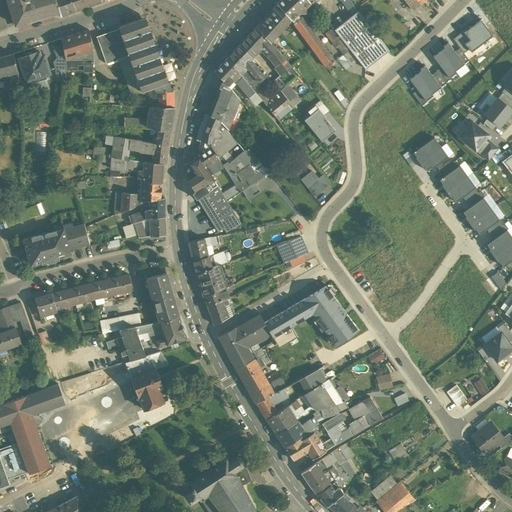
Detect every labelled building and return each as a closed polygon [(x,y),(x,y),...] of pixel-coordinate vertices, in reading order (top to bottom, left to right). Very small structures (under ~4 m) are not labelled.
[(7,0),(16,25),(57,12),(59,16),(61,16),(55,0),(7,0)] [(80,0),(55,0),(61,16),(83,8),(80,0)] [(80,0),(83,8),(105,0),(80,0)] [(308,0),(280,0),(277,3),(292,20),(297,15),(310,2),(308,0)] [(358,11),(349,0),(340,0),(351,16),(358,11)] [(404,0),(412,9),(423,0),(404,0)] [(491,0),(485,5),(501,26),(511,17),(511,1),(511,3),(508,0),(491,0)] [(276,4),(265,16),(281,31),(291,20),(276,4)] [(351,16),(334,30),(349,50),(358,60),(365,68),(388,50),(358,11),(351,16)] [(265,16),(256,27),(269,40),(271,42),(281,31),(265,16)] [(145,17),(119,26),(130,56),(132,62),(142,91),(150,89),(157,86),(169,82),(150,30),(149,30),(145,17)] [(294,22),(294,23),(326,67),(335,61),(302,17),(300,18),(294,22)] [(469,49),(471,52),(493,36),(478,17),(469,24),(470,26),(463,32),(469,40),(465,44),(469,49)] [(269,40),(256,27),(245,39),(257,51),(260,48),(269,40)] [(332,28),(326,32),(332,40),(338,36),(334,30),(332,28)] [(121,29),(97,37),(106,64),(130,56),(121,29)] [(89,30),(62,38),(65,54),(66,58),(81,53),(81,56),(85,55),(85,52),(93,50),(94,50),(89,30)] [(469,40),(463,32),(453,39),(460,48),(464,53),(469,49),(465,44),(469,40)] [(338,36),(332,40),(343,55),(349,50),(338,36)] [(240,44),(251,56),(257,51),(245,39),(240,44)] [(269,40),(260,48),(268,56),(276,48),(271,42),(269,40)] [(444,48),(433,57),(450,78),(457,72),(455,71),(464,64),(455,52),(448,43),(443,47),(444,48)] [(240,44),(227,58),(238,72),(243,68),(245,66),(253,57),(251,56),(240,44)] [(285,59),(276,48),(268,56),(277,66),(285,59)] [(460,48),(455,52),(464,64),(469,60),(464,53),(460,48)] [(93,50),(85,52),(85,55),(85,66),(93,66),(93,50)] [(349,50),(343,55),(351,65),(358,60),(349,50)] [(39,52),(32,54),(32,52),(30,52),(27,53),(26,54),(26,56),(19,58),(20,60),(26,81),(34,79),(36,81),(45,78),(45,75),(50,74),(44,54),(40,55),(39,52)] [(13,54),(0,57),(0,76),(13,73),(18,71),(16,62),(13,54)] [(65,54),(58,57),(53,61),(55,69),(65,70),(66,58),(65,54)] [(267,75),(253,57),(245,66),(260,82),(267,75)] [(227,58),(214,72),(223,81),(222,82),(231,89),(237,83),(249,98),(252,95),(257,101),(260,98),(257,95),(238,72),(227,58)] [(285,59),(277,66),(283,72),(291,66),(285,59)] [(26,81),(20,60),(16,62),(18,71),(18,84),(26,81)] [(132,62),(121,66),(131,95),(142,91),(132,62)] [(283,72),(272,82),(280,91),(287,85),(299,75),(291,66),(283,72)] [(441,87),(432,75),(425,66),(420,69),(421,71),(410,79),(418,90),(426,101),(433,95),(432,94),(441,87)] [(450,78),(441,67),(436,71),(437,71),(445,83),(450,79),(450,78)] [(243,68),(238,72),(257,95),(261,90),(255,82),(253,83),(251,81),(253,80),(243,68)] [(65,70),(55,69),(57,80),(66,81),(66,70),(65,70)] [(437,71),(432,75),(441,87),(446,83),(445,83),(437,71)] [(169,82),(157,86),(159,91),(164,91),(164,89),(166,89),(166,91),(173,90),(174,88),(173,84),(170,82),(169,82)] [(222,82),(209,115),(221,120),(221,121),(228,128),(240,99),(238,97),(231,89),(222,82)] [(301,101),(287,85),(281,91),(293,107),(301,101)] [(511,92),(505,87),(501,92),(502,93),(511,100),(511,92)] [(91,89),(84,88),(83,96),(90,97),(91,89)] [(159,92),(150,92),(150,99),(159,99),(159,107),(175,108),(174,90),(173,90),(166,91),(166,89),(164,89),(164,91),(159,91),(159,92)] [(417,111),(416,110),(405,96),(401,89),(393,95),(394,96),(385,103),(394,115),(401,125),(402,124),(409,119),(408,118),(417,111)] [(338,90),(334,93),(340,102),(344,98),(338,90)] [(426,101),(418,90),(412,94),(422,106),(427,102),(426,101)] [(280,91),(264,103),(278,120),(293,107),(281,91),(280,91)] [(416,110),(422,106),(412,94),(411,91),(405,96),(416,110)] [(511,100),(502,93),(498,99),(510,108),(511,106),(511,100)] [(3,100),(5,107),(15,105),(13,98),(3,100)] [(484,114),(500,127),(511,112),(511,109),(510,108),(498,99),(497,98),(489,107),(486,104),(481,110),(485,113),(484,114)] [(159,99),(150,99),(150,107),(152,107),(159,107),(159,99)] [(318,109),(324,116),(329,111),(320,101),(315,105),(318,109)] [(159,107),(152,107),(149,123),(148,128),(149,128),(151,128),(151,127),(158,129),(158,130),(171,132),(175,108),(159,107)] [(304,121),(322,142),(335,130),(324,118),(325,117),(324,116),(318,109),(304,121)] [(209,115),(208,118),(207,118),(202,130),(203,130),(202,131),(201,141),(209,142),(211,147),(218,157),(225,150),(214,138),(221,121),(221,120),(209,115)] [(403,125),(402,124),(401,125),(394,115),(388,119),(396,130),(403,125)] [(392,133),(396,130),(388,119),(385,116),(380,120),(385,128),(387,128),(392,133)] [(146,119),(124,118),(124,126),(145,128),(146,122),(146,119)] [(228,128),(221,121),(214,138),(225,150),(236,140),(234,138),(230,134),(226,129),(228,128)] [(458,137),(475,151),(484,139),(488,135),(471,121),(458,137)] [(370,130),(373,158),(382,157),(382,156),(394,154),(392,133),(387,128),(385,128),(370,130)] [(236,129),(230,134),(234,138),(240,134),(236,129)] [(170,132),(157,130),(157,133),(154,135),(156,138),(154,143),(168,146),(170,132)] [(130,139),(118,137),(117,145),(129,147),(130,139)] [(416,158),(419,163),(441,148),(434,138),(413,153),(417,158),(416,158)] [(484,139),(475,151),(479,154),(488,142),(484,139)] [(236,140),(225,150),(234,159),(244,150),(236,140)] [(154,143),(141,141),(139,151),(154,153),(152,162),(164,163),(166,163),(168,146),(154,143)] [(209,142),(201,141),(199,150),(201,153),(211,147),(209,142)] [(488,142),(479,154),(488,161),(498,149),(489,141),(488,142)] [(129,147),(117,145),(116,149),(115,156),(127,158),(128,156),(129,147)] [(201,153),(198,155),(199,157),(210,174),(223,166),(223,164),(218,157),(211,147),(201,153)] [(258,159),(248,147),(244,150),(254,162),(258,159)] [(448,157),(441,148),(419,163),(423,169),(424,168),(426,171),(431,168),(432,169),(436,166),(448,157)] [(229,163),(235,174),(251,164),(254,162),(244,150),(234,159),(229,163)] [(511,171),(511,155),(503,162),(511,172),(511,171)] [(115,156),(111,156),(111,168),(135,170),(135,159),(131,159),(127,158),(115,156)] [(199,157),(189,163),(191,167),(188,169),(188,173),(190,177),(187,179),(196,192),(206,186),(214,180),(211,174),(210,174),(199,157)] [(448,157),(436,166),(440,172),(443,170),(452,163),(448,157)] [(152,162),(135,159),(135,170),(140,171),(140,177),(143,178),(162,179),(164,163),(152,162)] [(374,170),(380,176),(390,166),(384,160),(374,170)] [(452,163),(443,170),(446,175),(459,166),(455,161),(452,163)] [(228,162),(223,164),(223,166),(230,177),(235,174),(229,163),(228,162)] [(251,164),(239,172),(244,177),(246,178),(256,172),(251,164)] [(442,186),(447,192),(468,176),(459,165),(459,166),(446,175),(439,180),(443,185),(442,186)] [(246,178),(235,185),(240,192),(265,176),(257,171),(256,172),(246,178)] [(312,171),(301,180),(308,188),(319,179),(318,178),(312,171)] [(235,174),(230,177),(235,185),(246,178),(244,177),(239,172),(235,174)] [(319,179),(308,188),(314,197),(330,184),(323,174),(318,178),(319,179)] [(128,177),(118,176),(118,182),(118,185),(128,184),(128,177)] [(476,188),(468,176),(447,192),(451,198),(452,197),(456,202),(463,197),(475,189),(476,188)] [(162,179),(143,178),(141,195),(141,200),(142,200),(150,200),(160,199),(162,179)] [(222,193),(214,180),(206,186),(196,192),(218,230),(223,227),(226,231),(234,226),(236,228),(241,224),(227,201),(222,193)] [(235,185),(222,193),(227,201),(240,192),(235,185)] [(475,189),(463,197),(466,202),(478,193),(475,189)] [(141,195),(123,192),(121,211),(123,211),(130,207),(141,202),(142,200),(141,200),(141,195)] [(478,193),(466,202),(470,207),(483,198),(484,197),(481,192),(478,193)] [(160,199),(150,200),(150,209),(146,210),(146,219),(150,218),(164,217),(165,198),(160,199)] [(491,209),(483,198),(470,207),(463,213),(466,217),(465,218),(470,224),(491,209)] [(37,204),(3,217),(7,227),(41,214),(37,204)] [(130,207),(123,211),(128,225),(134,223),(133,222),(131,215),(132,214),(130,207)] [(499,220),(491,209),(470,224),(475,231),(476,230),(479,235),(486,230),(499,220)] [(132,214),(131,215),(133,222),(134,222),(141,220),(146,219),(146,210),(132,214)] [(164,217),(150,218),(152,235),(165,235),(164,217)] [(499,220),(486,230),(490,235),(504,224),(501,219),(499,220)] [(141,220),(134,222),(139,237),(146,236),(141,220)] [(84,224),(74,227),(79,246),(89,243),(85,228),(84,224)] [(504,224),(490,235),(493,239),(506,230),(508,229),(504,224)] [(74,227),(63,229),(69,249),(79,246),(74,227)] [(63,229),(24,239),(30,262),(37,260),(38,263),(42,262),(42,263),(59,259),(59,257),(63,256),(62,253),(69,252),(69,249),(63,229)] [(493,257),(511,242),(511,237),(506,230),(493,239),(486,245),(490,250),(489,250),(493,257)] [(301,235),(277,244),(284,263),(307,253),(301,235)] [(204,238),(189,242),(193,260),(208,256),(206,246),(217,244),(215,236),(204,238)] [(511,242),(493,257),(498,263),(499,262),(503,267),(511,260),(511,242)] [(208,256),(193,260),(196,273),(213,266),(213,262),(228,256),(226,250),(225,250),(208,256)] [(213,266),(196,273),(204,297),(226,288),(218,265),(213,266)] [(167,272),(148,278),(159,321),(178,316),(167,272)] [(497,273),(491,277),(500,290),(506,283),(497,273)] [(129,274),(110,278),(114,294),(133,290),(129,274)] [(110,278),(91,282),(95,298),(114,294),(110,278)] [(486,281),(482,284),(494,298),(498,294),(486,281)] [(90,283),(71,288),(75,303),(94,298),(90,283)] [(358,331),(326,286),(263,322),(265,325),(269,332),(273,338),(276,336),(282,346),(297,338),(291,327),(312,314),(336,347),(358,331)] [(71,288),(52,293),(57,308),(75,303),(71,288)] [(226,288),(204,297),(204,298),(207,305),(227,299),(230,298),(226,288)] [(52,293),(35,298),(40,315),(57,310),(57,308),(52,293)] [(227,299),(207,305),(214,325),(222,321),(229,317),(225,306),(228,305),(227,299)] [(26,336),(31,334),(32,333),(21,303),(20,302),(8,307),(14,323),(20,321),(26,336)] [(8,307),(0,309),(0,323),(3,331),(15,327),(14,323),(8,307)] [(138,313),(119,317),(122,329),(135,326),(141,325),(138,313)] [(259,315),(236,328),(242,339),(243,338),(265,325),(263,322),(259,315)] [(178,316),(159,321),(164,335),(167,343),(186,337),(178,316)] [(119,317),(105,320),(108,332),(120,329),(122,329),(119,317)] [(141,325),(135,326),(138,333),(147,331),(152,344),(154,346),(157,345),(155,338),(164,335),(159,321),(141,325)] [(501,332),(508,342),(511,339),(511,334),(510,331),(504,323),(498,328),(501,332)] [(265,325),(243,338),(247,345),(269,332),(265,325)] [(122,329),(120,329),(124,341),(127,350),(129,353),(131,359),(145,354),(138,333),(135,326),(122,329)] [(3,331),(0,332),(0,350),(22,343),(16,327),(15,327),(3,331)] [(242,339),(236,328),(219,337),(225,348),(242,339)] [(492,355),(497,361),(511,350),(511,347),(508,342),(501,332),(484,344),(485,345),(492,355)] [(164,335),(155,338),(157,345),(158,347),(167,343),(164,335)] [(242,339),(225,348),(236,369),(250,361),(243,347),(247,345),(243,338),(242,339)] [(124,341),(118,343),(121,352),(127,350),(124,341)] [(492,355),(485,345),(478,351),(485,360),(492,355)] [(374,363),(383,357),(380,351),(370,357),(374,363)] [(161,352),(125,363),(131,377),(155,367),(155,368),(165,364),(161,352)] [(250,361),(236,369),(251,394),(264,387),(255,372),(271,363),(266,352),(264,354),(251,362),(250,361)] [(155,367),(131,377),(132,379),(144,409),(163,401),(158,388),(162,387),(155,368),(155,367)] [(299,379),(307,392),(324,381),(321,377),(325,375),(320,368),(299,379)] [(380,389),(391,386),(389,375),(377,377),(380,389)] [(286,387),(281,377),(264,387),(251,394),(256,403),(284,388),(286,387)] [(335,404),(342,402),(334,390),(327,379),(324,381),(307,392),(305,393),(313,405),(316,409),(321,408),(335,404)] [(474,383),(481,395),(488,391),(480,379),(474,383)] [(0,426),(11,423),(18,443),(28,472),(29,473),(51,466),(36,425),(32,415),(50,409),(65,403),(58,384),(25,396),(4,403),(0,404),(0,426)] [(460,390),(457,385),(447,392),(450,396),(460,390)] [(284,388),(256,403),(266,419),(267,419),(277,412),(271,403),(288,395),(284,388)] [(342,402),(348,400),(341,389),(337,388),(334,390),(342,402)] [(463,394),(460,390),(450,396),(453,401),(463,394)] [(397,406),(408,401),(405,393),(394,399),(397,406)] [(466,399),(463,394),(453,401),(457,406),(466,399)] [(382,418),(370,397),(358,404),(370,425),(382,418)] [(277,412),(267,419),(272,427),(272,426),(276,433),(286,427),(282,419),(293,412),(300,406),(295,400),(277,412)] [(342,402),(335,404),(338,411),(347,407),(344,401),(342,402)] [(335,404),(321,408),(323,416),(338,411),(335,404)] [(370,425),(358,404),(349,409),(355,420),(360,430),(370,425)] [(313,405),(301,412),(304,415),(311,411),(316,409),(313,405)] [(316,409),(311,411),(313,416),(314,416),(316,419),(323,416),(321,408),(316,409)] [(50,409),(32,415),(36,425),(50,409)] [(340,413),(331,418),(321,423),(330,437),(335,444),(352,434),(348,429),(341,433),(335,425),(342,420),(344,419),(340,413)] [(313,416),(299,424),(305,434),(319,425),(316,419),(314,416),(313,416)] [(286,427),(276,433),(284,446),(295,440),(305,434),(299,424),(297,420),(286,427)] [(342,420),(335,425),(341,433),(348,429),(342,420)] [(355,420),(349,423),(350,425),(347,427),(348,429),(352,434),(352,435),(360,430),(355,420)] [(490,422),(478,433),(476,433),(473,435),(473,438),(475,441),(477,441),(486,453),(493,447),(493,446),(497,443),(497,444),(498,443),(503,439),(503,438),(490,422)] [(314,432),(297,443),(295,440),(284,446),(293,459),(308,451),(312,458),(325,450),(321,443),(314,432)] [(511,436),(509,433),(503,438),(503,439),(498,443),(501,448),(511,439),(511,436)] [(330,437),(321,443),(325,450),(335,444),(330,437)] [(0,449),(0,457),(8,479),(28,472),(18,443),(0,449)] [(400,443),(388,451),(392,457),(404,450),(400,443)] [(338,448),(321,459),(327,466),(343,455),(338,448)] [(404,450),(392,457),(397,465),(408,455),(404,450)] [(185,490),(183,491),(189,500),(197,495),(199,498),(199,500),(200,501),(200,500),(201,498),(207,495),(220,511),(250,511),(251,511),(250,510),(250,509),(253,506),(242,485),(250,480),(245,466),(244,465),(245,461),(246,461),(246,460),(244,460),(242,457),(243,455),(242,455),(241,456),(238,455),(237,454),(236,454),(236,455),(233,458),(232,456),(231,457),(232,458),(228,461),(226,458),(227,456),(225,455),(225,458),(218,462),(217,460),(216,461),(217,463),(211,467),(210,465),(209,465),(210,467),(204,471),(203,470),(202,470),(203,472),(197,476),(196,474),(195,475),(196,477),(195,477),(193,475),(190,477),(191,480),(190,481),(187,481),(186,481),(185,481),(184,482),(183,483),(182,484),(182,486),(183,487),(185,490)] [(511,458),(511,459),(506,456),(500,470),(511,476),(511,458)] [(8,479),(0,457),(0,487),(10,484),(8,479)] [(326,477),(316,462),(301,472),(317,495),(331,485),(331,484),(326,477)] [(347,473),(335,481),(339,485),(350,477),(347,473)] [(390,474),(371,490),(378,499),(397,483),(390,474)] [(378,499),(376,501),(384,511),(393,511),(415,499),(404,484),(401,486),(399,482),(397,483),(378,499)] [(467,509),(480,497),(466,482),(453,495),(467,509)] [(331,485),(317,495),(318,495),(320,498),(319,498),(323,502),(326,505),(328,504),(344,492),(341,488),(338,488),(335,490),(331,485)] [(350,497),(344,492),(328,504),(337,511),(357,511),(362,507),(359,505),(357,507),(348,499),(350,497)] [(201,498),(200,500),(208,511),(220,511),(207,495),(201,498)] [(50,511),(84,511),(81,505),(84,504),(82,500),(79,502),(77,497),(50,511)]
